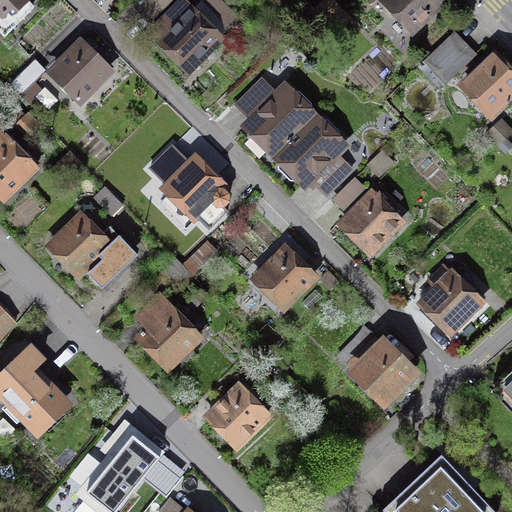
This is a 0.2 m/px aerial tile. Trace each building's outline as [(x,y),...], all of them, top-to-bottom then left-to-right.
[(0,0),(0,10),(3,14),(0,17),(0,31),(4,36),(33,7),(25,0),(0,0)] [(169,0),(148,0),(142,7),(153,17),(169,0)] [(202,0),(229,27),(238,18),(219,0),(202,0)] [(311,32),(318,25),(328,36),(346,19),(327,0),(326,0),(302,24),(311,32)] [(387,0),(414,28),(443,1),(442,0),(387,0)] [(190,68),(218,39),(181,3),(153,31),(190,68)] [(431,54),(452,76),(474,55),(453,33),(431,54)] [(109,72),(80,43),(52,72),(80,100),(109,72)] [(452,76),(431,54),(420,65),(440,87),(452,76)] [(465,84),(493,113),(511,95),(511,63),(504,55),(499,60),(495,55),(465,84)] [(22,93),(44,72),(34,60),(11,82),(22,93)] [(248,126),(276,155),(314,118),(299,103),(285,90),(279,97),(262,80),(237,105),(253,121),(248,126)] [(16,126),(27,138),(38,127),(26,115),(16,126)] [(314,118),(276,155),(305,183),(310,178),(326,194),(351,169),(335,153),(342,146),(332,136),(314,118)] [(501,121),(495,126),(487,133),(498,144),(511,132),(507,128),(501,121)] [(0,190),(5,196),(34,168),(7,140),(11,136),(2,126),(0,128),(0,190)] [(157,177),(167,187),(196,158),(186,148),(157,177)] [(380,177),(393,163),(382,151),(368,165),(380,177)] [(209,229),(226,211),(221,206),(227,201),(227,195),(223,190),(221,190),(224,187),(196,158),(167,187),(209,229)] [(365,188),(355,178),(336,197),(346,207),(365,188)] [(123,205),(105,187),(94,198),(112,215),(123,205)] [(130,207),(139,216),(154,202),(144,192),(130,207)] [(372,251),(401,222),(372,194),(344,222),(372,251)] [(100,236),(81,216),(52,244),(80,273),(87,266),(91,270),(88,274),(102,289),(137,255),(110,226),(100,236)] [(186,264),(194,272),(216,250),(208,242),(186,264)] [(257,277),(286,306),(314,277),(285,248),(257,277)] [(172,296),(191,277),(176,260),(155,278),(172,296)] [(481,302),(443,265),(429,280),(437,289),(424,302),(452,330),(481,302)] [(333,302),(338,307),(346,300),(340,294),(333,302)] [(140,316),(151,327),(142,337),(170,366),(199,338),(159,297),(140,316)] [(0,336),(15,322),(0,306),(0,336)] [(376,337),(348,364),(384,401),(412,372),(376,337)] [(364,347),(356,338),(339,355),(347,363),(364,347)] [(30,369),(42,358),(33,349),(0,379),(0,397),(6,404),(3,406),(17,420),(23,414),(38,430),(64,404),(30,369)] [(511,398),(511,370),(498,384),(511,398)] [(211,415),(238,444),(267,416),(239,387),(211,415)] [(133,435),(86,493),(110,511),(116,511),(160,457),(133,435)] [(385,511),(495,511),(441,454),(383,510),(385,511)] [(184,511),(171,501),(162,511),(184,511)]
